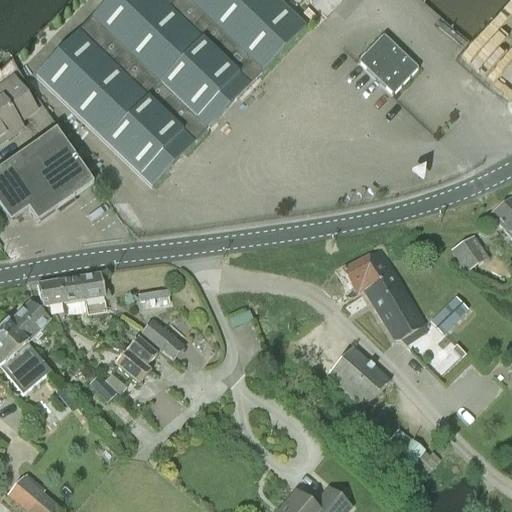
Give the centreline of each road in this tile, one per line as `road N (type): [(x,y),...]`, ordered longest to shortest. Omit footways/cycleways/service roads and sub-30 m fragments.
road 1 (tertiary): [(511,169),(394,216),(0,276)]
road 2 (track): [(511,480),(470,449),(347,324),(290,283),(222,282),(207,246)]
